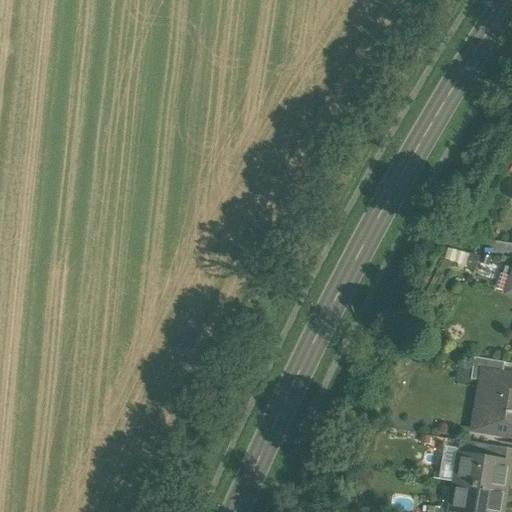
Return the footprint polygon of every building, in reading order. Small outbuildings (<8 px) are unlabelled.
[(504,363),(474,358),(470,380),(480,382),(482,371),(502,375),(504,363)] [(511,376),(502,375),(482,371),(480,382),(470,435),(511,440),(511,376)] [(507,449),(460,441),(457,456),(461,456),(461,455),(505,462),(507,449)] [(505,462),(461,455),(461,456),(456,483),(504,491),(509,463),(505,462)] [(500,511),(504,491),(456,483),(452,511),(455,511),(500,511)]
